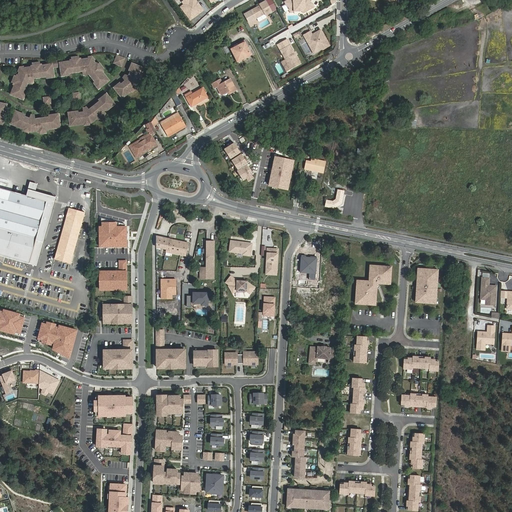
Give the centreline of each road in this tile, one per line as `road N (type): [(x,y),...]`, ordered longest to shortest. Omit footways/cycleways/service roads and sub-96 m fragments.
road 1 (residential): [(300,221),(289,257),(273,511)]
road 2 (residential): [(142,383),(141,254),(159,194)]
road 3 (tertiary): [(203,138),(348,56)]
road 4 (residential): [(142,383),(88,380),(33,357),(0,364)]
road 5 (unknown): [(0,291),(78,309),(80,290),(37,275)]
road 6 (secondary): [(17,153),(155,189)]
road 7 (secondary): [(155,173),(119,176),(17,153)]
road 8 (residential): [(238,464),(191,461),(194,380)]
road 9 (residential): [(137,511),(142,383)]
